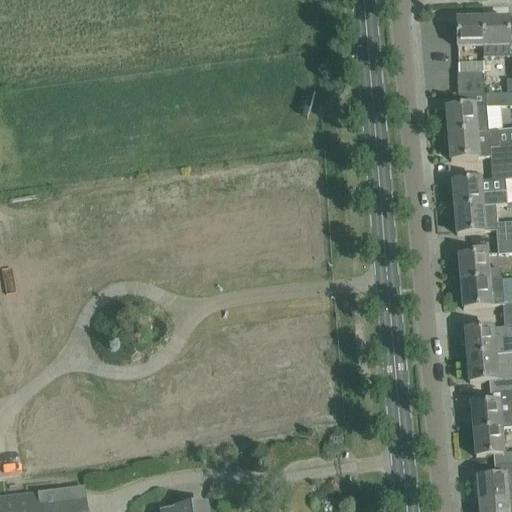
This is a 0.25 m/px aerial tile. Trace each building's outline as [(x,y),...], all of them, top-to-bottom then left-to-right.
[(509,49),(509,22),(482,23),(482,50),(509,49)] [(482,23),(457,23),(457,50),(482,50),(482,23)] [(482,76),(477,76),(457,76),(458,98),(482,97),(482,76)] [(496,97),(485,98),(486,109),(486,111),(501,111),(511,110),(511,97),(508,97),(496,97)] [(473,110),(473,109),(447,111),(449,137),(489,134),(486,111),(486,109),(473,110)] [(450,151),(451,164),(490,160),(491,171),(511,169),(511,132),(489,135),(489,134),(449,137),(449,138),(444,138),(445,151),(450,151)] [(511,169),(491,171),(492,182),(453,185),(455,212),(495,208),(495,210),(508,209),(506,195),(505,183),(511,182),(511,169)] [(495,208),(455,212),(457,238),(484,235),(496,234),(497,245),(511,243),(511,225),(497,226),(495,210),(495,208)] [(498,258),(511,256),(511,243),(497,245),(498,258)] [(479,258),(459,260),(461,286),(466,285),(501,282),(500,271),(487,273),(486,257),(479,258)] [(466,285),(461,286),(464,312),(468,311),(483,310),(491,309),(502,308),(503,308),(503,307),(501,282),(466,285)] [(503,308),(502,308),(503,319),(511,318),(511,306),(503,307),(503,308)] [(511,318),(503,319),(504,330),(507,330),(508,332),(511,331),(511,318)] [(465,334),(461,335),(462,348),(466,347),(468,360),(472,360),(511,355),(511,339),(508,340),(508,332),(507,330),(504,330),(485,332),(465,334)] [(511,355),(472,360),(468,360),(470,386),(474,385),(490,384),(491,395),(511,392),(511,355)] [(511,392),(491,395),(492,406),(472,408),(474,433),(501,431),(511,430),(511,392)] [(474,433),(476,460),(496,458),(497,469),(511,467),(511,455),(503,457),(501,431),(474,433)] [(511,467),(497,469),(498,480),(478,482),(480,508),(511,505),(511,493),(506,494),(505,481),(511,480),(511,467)] [(43,495),(0,500),(0,511),(88,511),(87,501),(45,506),(43,495)]
